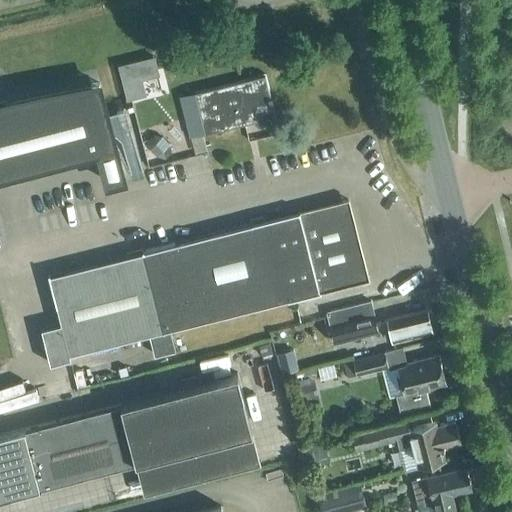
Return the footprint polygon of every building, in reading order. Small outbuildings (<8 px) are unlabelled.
[(154,52),(118,61),(127,97),(145,92),(141,76),(159,71),(154,52)] [(204,135),(246,124),(244,116),(273,109),(265,75),(193,93),(204,135)] [(0,175),(99,150),(108,183),(124,179),(99,84),(40,94),(0,103),(0,175)] [(120,130),(132,126),(125,105),(113,109),(120,130)] [(202,133),(191,136),(195,151),(206,149),(202,133)] [(169,144),(161,136),(153,134),(147,140),(150,149),(157,156),(165,158),(171,152),(169,144)] [(176,350),(171,330),(369,279),(348,199),(48,275),(60,325),(41,330),(50,365),(70,360),(69,356),(150,335),(155,355),(176,350)] [(376,323),(370,301),(327,312),(335,343),(389,330),(392,342),(432,332),(427,310),(387,319),(387,320),(376,323)] [(261,356),(272,353),(269,342),(258,345),(261,356)] [(282,372),(298,368),(294,349),(277,353),(282,372)] [(353,361),(357,375),(388,368),(384,353),(353,361)] [(400,411),(430,404),(426,389),(445,384),(438,355),(406,363),(407,365),(398,367),(405,394),(396,396),(400,411)] [(347,378),(357,375),(353,361),(343,363),(347,378)] [(0,497),(253,432),(237,373),(0,436),(0,497)] [(314,381),(294,386),(298,404),(319,399),(314,381)] [(409,430),(407,421),(353,435),(357,451),(406,439),(408,445),(413,444),(420,467),(446,460),(443,448),(460,444),(455,422),(436,426),(436,424),(409,430)] [(455,511),(452,494),(471,489),(466,467),(411,480),(418,511),(455,511)] [(322,511),(348,511),(367,507),(360,483),(318,494),(322,511)]
